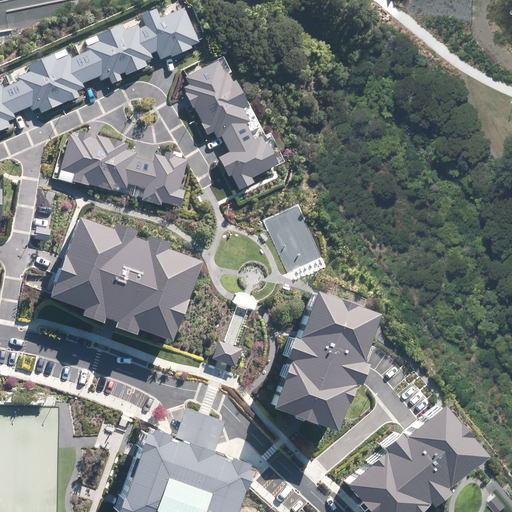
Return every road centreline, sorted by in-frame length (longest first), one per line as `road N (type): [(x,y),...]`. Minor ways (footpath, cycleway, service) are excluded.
road 1 (residential): [(301,480),(223,400),(1,333)]
road 2 (residential): [(301,480),(396,402)]
